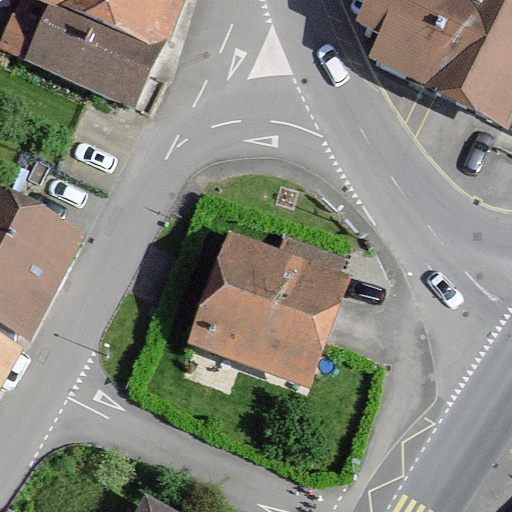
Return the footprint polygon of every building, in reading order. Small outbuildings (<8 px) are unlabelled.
[(0,0),(49,18),(28,77),(124,111),(164,0),(0,0)] [(511,0),(467,0),(463,8),(447,0),(383,0),(362,44),(389,57),(379,77),(496,135),(511,101),(511,0)] [(511,101),(496,135),(511,142),(511,101)] [(69,235),(0,200),(0,333),(16,341),(69,235)] [(353,292),(230,247),(188,359),(312,404),(353,292)] [(0,373),(16,341),(0,333),(0,373)]
